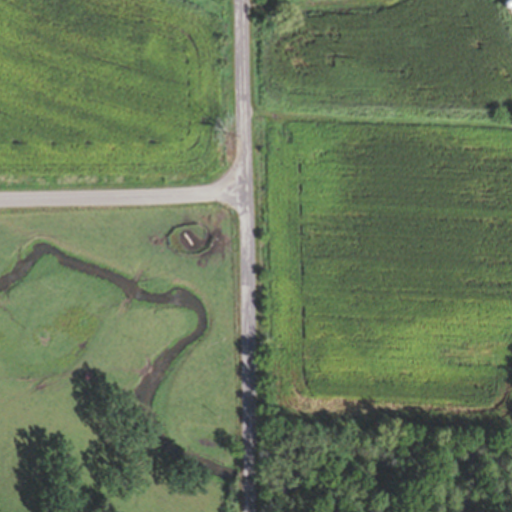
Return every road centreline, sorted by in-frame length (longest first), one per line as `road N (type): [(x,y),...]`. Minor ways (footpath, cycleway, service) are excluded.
road 1 (residential): [(249,511),(244,194)]
road 2 (track): [(511,126),(243,113)]
road 3 (residential): [(244,194),(0,203)]
road 4 (residential): [(241,0),(244,194)]
